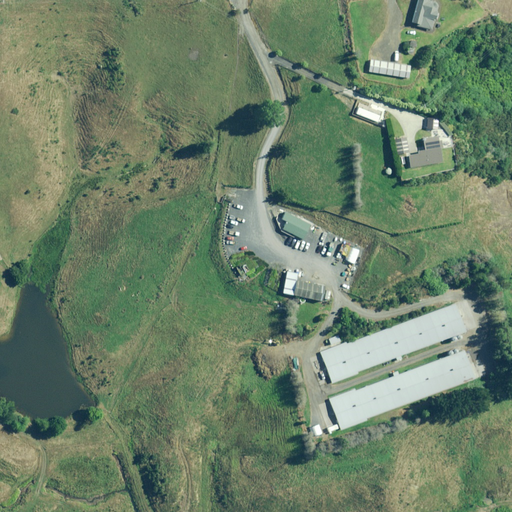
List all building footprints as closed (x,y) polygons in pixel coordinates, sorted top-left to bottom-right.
[(436,6),(434,2),(424,0),(415,0),(410,23),(418,25),(418,26),(430,30),(432,21),(435,22),(437,13),(434,12),(436,6)] [(409,66),(369,60),(367,72),(407,78),(409,66)] [(439,148),(437,136),(421,139),(423,150),(416,152),(417,154),(406,156),(409,168),(440,162),(437,148),(439,148)] [(331,253),(310,244),(305,256),(326,265),(331,253)] [(323,286),(294,280),(291,295),(320,301),(323,286)] [(328,354),(340,387),(474,338),(462,305),(328,354)] [(337,335),(328,339),(330,345),(340,342),(337,335)] [(471,358),(334,406),(344,435),(481,387),(471,358)]
